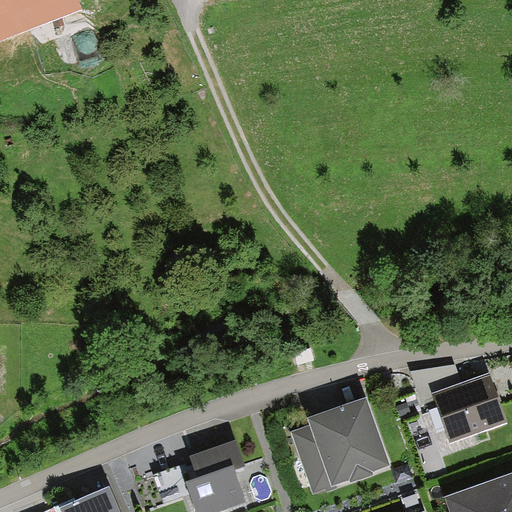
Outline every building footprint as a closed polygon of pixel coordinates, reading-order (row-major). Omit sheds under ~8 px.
[(0,0),(0,41),(85,12),(78,0),(0,0)] [(510,425),(492,377),(432,399),(449,446),(510,425)] [(312,429),(292,436),(315,497),(392,468),(366,400),(309,421),(312,429)] [(190,493),(196,511),(226,511),(249,504),(236,473),(245,470),(237,446),(196,461),(196,463),(180,468),(190,493)] [(190,493),(180,468),(155,478),(165,502),(190,493)] [(511,511),(511,477),(447,500),(450,511),(511,511)] [(119,511),(110,492),(63,511),(119,511)]
